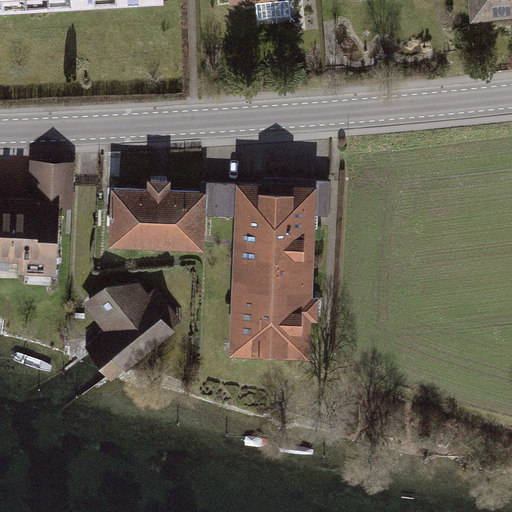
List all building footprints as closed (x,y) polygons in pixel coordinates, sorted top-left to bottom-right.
[(511,0),(462,0),(463,15),(511,11),(511,0)] [(54,169),(0,167),(0,269),(52,270),(54,169)] [(304,267),(306,184),(226,181),(224,265),(304,267)] [(194,188),(102,187),(101,243),(193,245),(194,188)] [(302,351),(304,267),(224,265),(221,349),(302,351)] [(128,269),(78,304),(97,333),(80,347),(102,379),(182,325),(153,286),(143,291),(128,269)]
